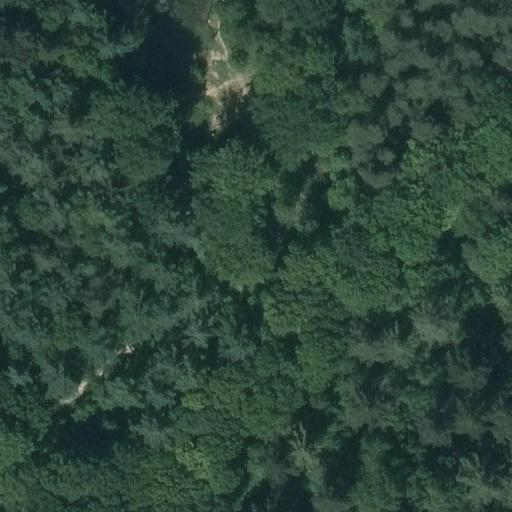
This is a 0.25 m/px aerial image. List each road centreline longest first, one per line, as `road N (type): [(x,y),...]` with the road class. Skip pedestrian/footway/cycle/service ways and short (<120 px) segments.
road 1 (track): [(0,449),(50,357),(143,286),(209,267),(297,220),(318,161),(346,0)]
road 2 (track): [(277,292),(259,162),(218,96),(146,94),(122,100),(107,119)]
road 3 (unknown): [(511,475),(453,484),(380,511)]
